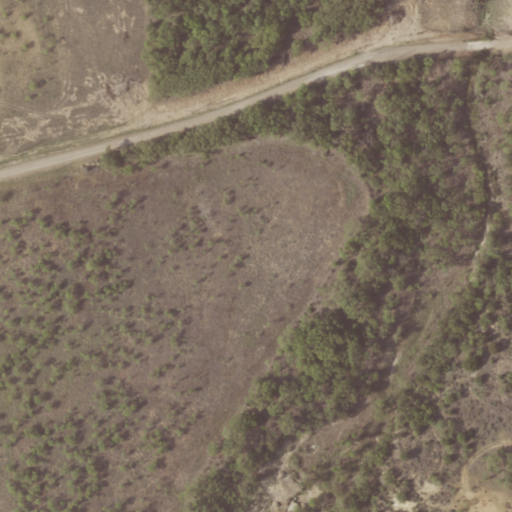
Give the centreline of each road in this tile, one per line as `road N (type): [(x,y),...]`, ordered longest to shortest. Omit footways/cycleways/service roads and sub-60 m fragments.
road 1 (residential): [(511,39),(385,50),(210,112),(0,166)]
road 2 (residential): [(469,254),(491,41)]
